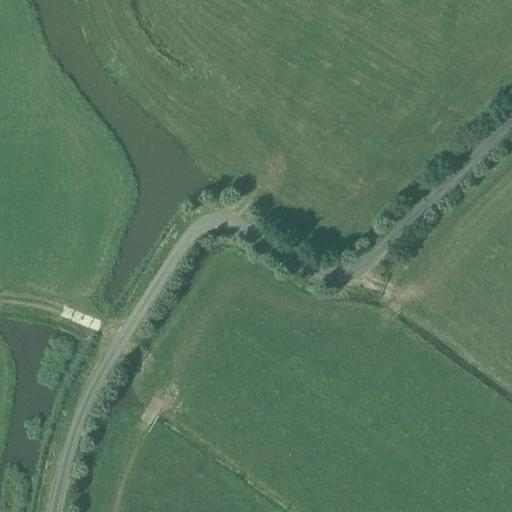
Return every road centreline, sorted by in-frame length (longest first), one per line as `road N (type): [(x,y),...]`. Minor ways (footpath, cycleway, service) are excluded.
road 1 (unclassified): [(55,511),(98,381),(183,241),(204,221),(231,222),(301,268),(350,275),(511,116)]
road 2 (track): [(437,292),(397,293),(381,325),(303,311),(241,284),(215,301),(142,422),(118,511)]
road 3 (track): [(100,0),(138,72),(247,174),(231,222)]
road 4 (track): [(121,342),(61,312),(0,303)]
